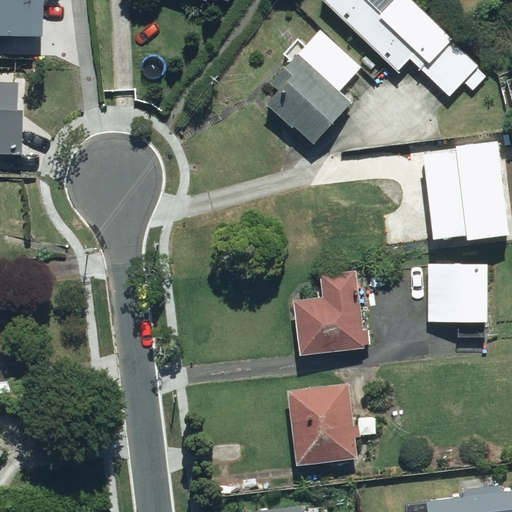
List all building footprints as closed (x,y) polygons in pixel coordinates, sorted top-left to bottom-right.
[(0,0),(0,48),(48,50),(49,0),(0,0)] [(321,0),(319,3),(394,75),(405,63),(445,101),(461,84),(472,94),(487,77),(406,0),(321,0)] [(350,105),(295,56),(263,92),(254,84),(245,95),(309,152),(350,105)] [(0,163),(25,164),(28,100),(14,99),(15,86),(0,85),(0,163)] [(506,240),(493,141),(447,146),(451,180),(430,183),(438,249),(506,240)] [(350,194),(325,197),(328,221),(353,217),(350,194)] [(487,265),(428,263),(427,325),(485,326),(487,265)] [(358,335),(352,273),(314,277),(317,302),(290,305),(295,359),(370,352),(368,334),(358,335)] [(348,386),(286,395),(292,470),(353,465),(352,443),(353,443),(353,442),(354,442),(355,442),(355,441),(356,441),(356,440),(357,440),(357,439),(357,438),(358,438),(358,437),(358,436),(358,435),(358,434),(357,434),(357,433),(357,432),(356,431),(355,430),(354,430),(353,429),(352,429),(351,429),(348,386)] [(511,511),(511,496),(494,499),(493,490),(460,494),(461,502),(418,507),(418,511),(511,511)]
